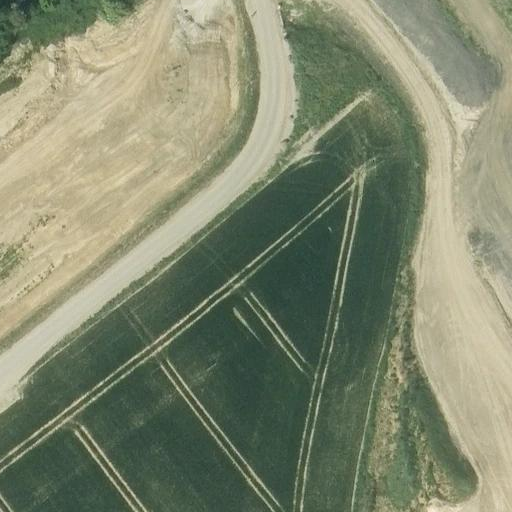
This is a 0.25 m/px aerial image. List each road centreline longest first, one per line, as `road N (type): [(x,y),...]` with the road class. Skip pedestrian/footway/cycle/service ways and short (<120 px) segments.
road 1 (track): [(321,0),(511,194)]
road 2 (track): [(196,0),(0,174)]
